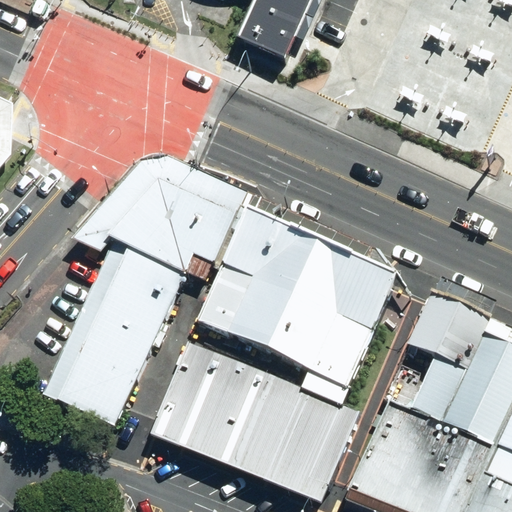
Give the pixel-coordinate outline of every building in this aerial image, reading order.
[(256,0),(237,41),(287,64),(316,0),(256,0)] [(473,55),(360,1),(337,51),(450,104),(473,55)] [(58,408),(113,432),(184,277),(204,286),(234,218),(155,183),(106,242),(127,251),(58,408)] [(150,420),(328,491),(359,417),(339,407),(395,280),(243,212),(195,323),(307,372),(299,390),(185,344),(150,420)] [(377,511),(470,511),(511,419),(511,331),(433,297),(410,349),(435,361),(415,408),(389,396),(344,498),(377,511)] [(511,511),(511,419),(470,511),(511,511)]
